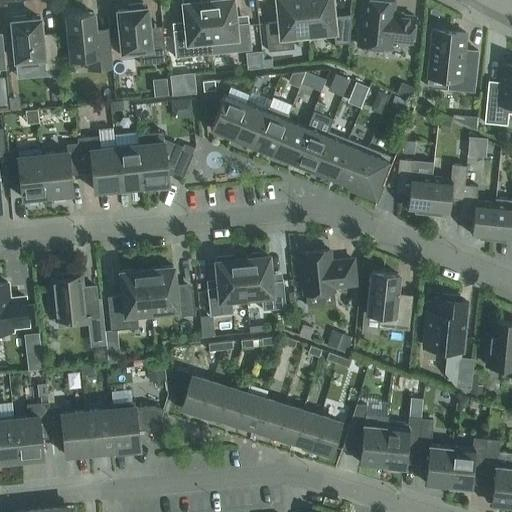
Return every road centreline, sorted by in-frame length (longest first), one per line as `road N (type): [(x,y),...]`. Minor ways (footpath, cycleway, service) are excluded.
road 1 (residential): [(511,289),(328,218),(0,245)]
road 2 (residential): [(393,511),(269,475),(0,506)]
